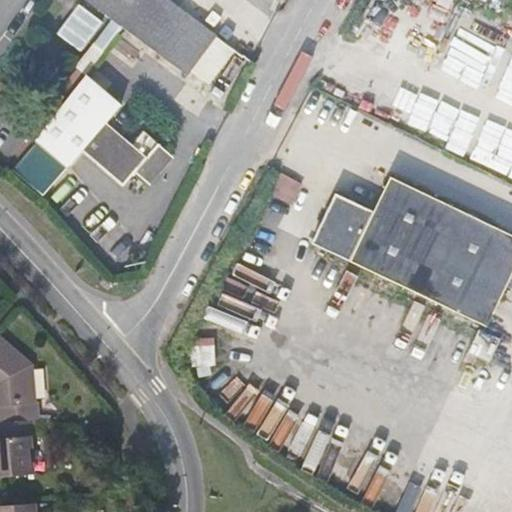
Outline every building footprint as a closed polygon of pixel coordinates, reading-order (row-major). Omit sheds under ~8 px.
[(84,0),(120,27),(140,0),(84,0)] [(210,85),(235,51),(166,0),(140,0),(120,27),(186,75),(190,70),(210,85)] [(387,0),(375,22),(396,33),(410,7),(397,0),(387,0)] [(58,32),(82,49),(103,20),(79,3),(58,32)] [(82,151),(123,186),(135,173),(148,185),(173,157),(144,132),(132,145),(107,123),(122,105),(86,75),(35,141),(67,169),(82,151)] [(0,122),(0,158),(10,167),(26,146),(0,122)] [(270,194),(291,205),(301,185),(281,174),(270,194)] [(308,239),(346,258),(477,324),(511,258),(511,238),(387,175),(370,210),(332,191),(308,239)] [(31,365),(0,338),(0,422),(32,420),(39,419),(37,403),(34,403),(31,365)] [(0,428),(1,438),(0,437),(0,476),(32,474),(30,435),(33,435),(32,420),(0,422),(0,428)]
